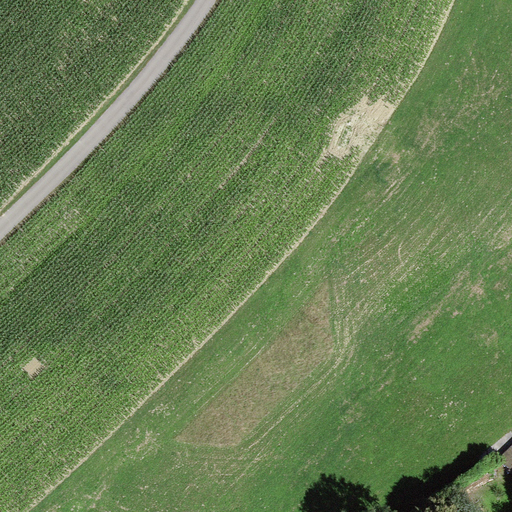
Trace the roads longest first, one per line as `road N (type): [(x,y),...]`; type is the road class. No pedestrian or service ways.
road 1 (unclassified): [(0,228),(104,124),(205,0)]
road 2 (track): [(511,434),(397,511)]
